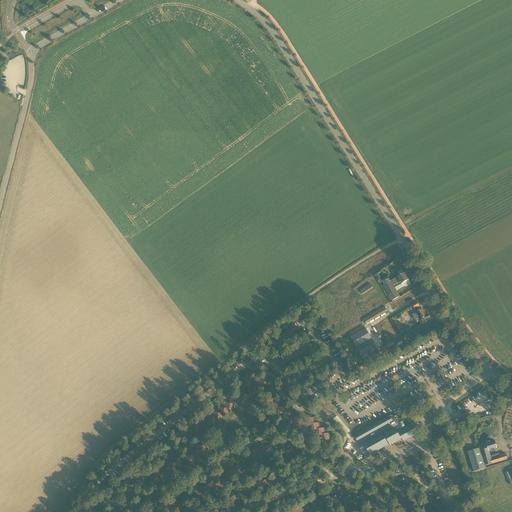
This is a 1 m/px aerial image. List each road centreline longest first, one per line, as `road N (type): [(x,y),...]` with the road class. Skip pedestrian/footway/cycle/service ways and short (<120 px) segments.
road 1 (tertiary): [(490,368),(275,34),(235,0)]
road 2 (track): [(397,241),(325,284),(109,452),(65,511)]
road 3 (residential): [(342,452),(322,415),(292,405),(273,376),(256,373),(111,490),(107,506)]
road 4 (residential): [(342,452),(256,440),(170,497),(107,506)]
road 5 (tertiary): [(0,208),(31,51)]
road 6 (track): [(511,167),(395,229)]
